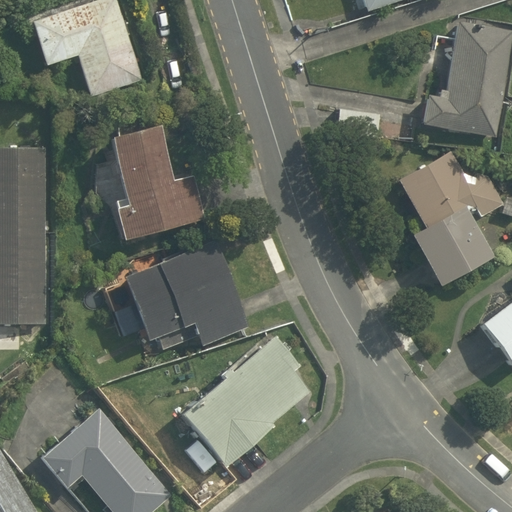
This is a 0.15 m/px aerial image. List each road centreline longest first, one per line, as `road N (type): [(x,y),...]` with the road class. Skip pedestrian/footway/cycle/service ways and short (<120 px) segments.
road 1 (residential): [(230,0),(325,281),(398,401)]
road 2 (residential): [(398,401),(262,511)]
road 3 (residential): [(398,401),(511,507)]
